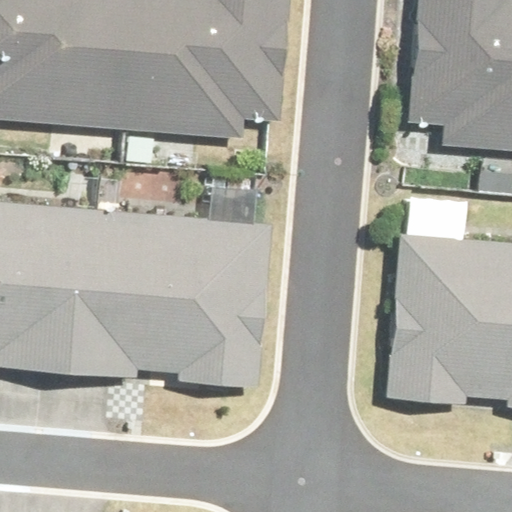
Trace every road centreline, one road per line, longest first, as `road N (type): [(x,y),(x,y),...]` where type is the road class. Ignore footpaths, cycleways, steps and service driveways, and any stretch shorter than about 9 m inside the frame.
road 1 (residential): [(304,486),(345,0)]
road 2 (residential): [(0,461),(304,486)]
road 3 (residential): [(304,486),(511,503)]
